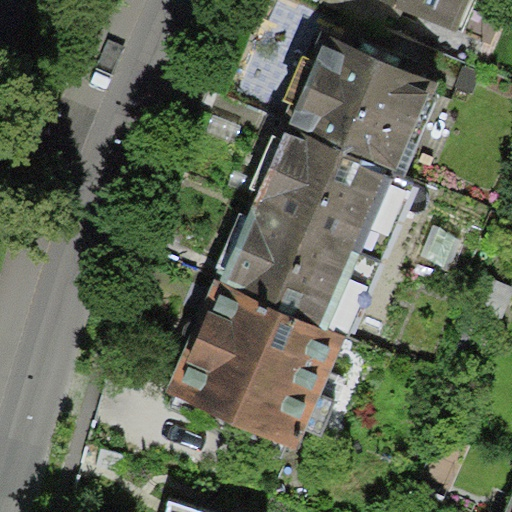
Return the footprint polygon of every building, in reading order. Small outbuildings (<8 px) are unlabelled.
[(326,0),(326,2),(382,26),(392,0),(396,0),(446,21),(454,0),(326,0)] [(326,37),(315,63),(301,58),(290,84),(287,90),(300,96),(289,123),(390,167),(391,167),(427,81),(326,37)] [(390,167),(289,123),(266,174),(255,201),(356,245),(390,167)] [(356,245),(255,201),(235,248),(221,279),(323,323),(356,245)] [(186,360),(175,385),(291,434),(297,420),(320,429),(343,375),(320,365),(337,329),(323,323),(221,279),(207,312),(202,312),(196,313),(194,314),(190,317),(187,320),(185,326),(184,331),(184,334),(185,339),(187,342),(192,347),(186,360)]
